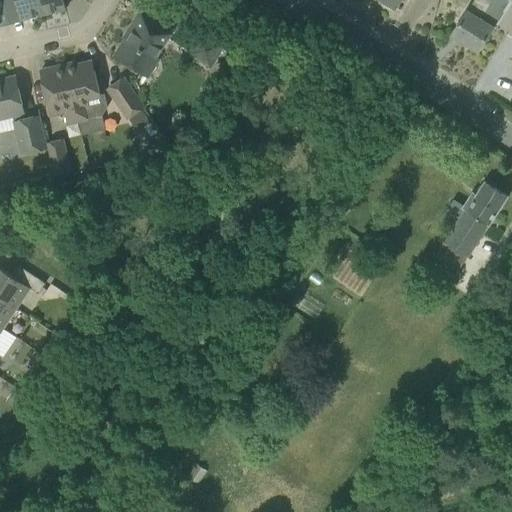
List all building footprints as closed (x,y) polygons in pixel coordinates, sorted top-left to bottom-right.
[(16,0),(21,20),(43,14),(40,0),(16,0)] [(40,0),(43,14),(66,9),(64,0),(40,0)] [(381,0),(395,8),(399,0),(381,0)] [(467,10),(452,34),(478,51),(493,27),(482,20),(493,1),(491,0),(474,0),(468,11),(467,10)] [(133,28),(116,56),(150,77),(161,59),(158,57),(173,33),(141,12),(131,27),(133,28)] [(100,94),(92,61),(67,67),(79,120),(103,115),(108,107),(105,93),(100,94)] [(79,120),(67,67),(66,64),(41,70),(51,115),(66,111),(69,123),(79,120)] [(24,113),(15,76),(0,79),(0,115),(7,114),(7,117),(12,115),(22,153),(48,147),(47,142),(41,115),(21,120),(20,114),(24,113)] [(123,80),(110,89),(129,115),(141,107),(123,80)] [(64,138),(47,142),(48,147),(55,176),(72,172),(64,138)] [(468,256),(482,235),(507,196),(485,182),(477,195),(473,193),(463,208),(466,209),(445,242),(436,255),(459,270),(468,256)] [(19,265),(12,275),(0,267),(0,296),(17,308),(30,288),(39,294),(46,283),(19,265)] [(0,326),(3,328),(17,308),(0,296),(0,326)] [(48,358),(55,348),(47,342),(40,353),(48,358)] [(6,401),(22,412),(32,397),(16,386),(6,401)]
